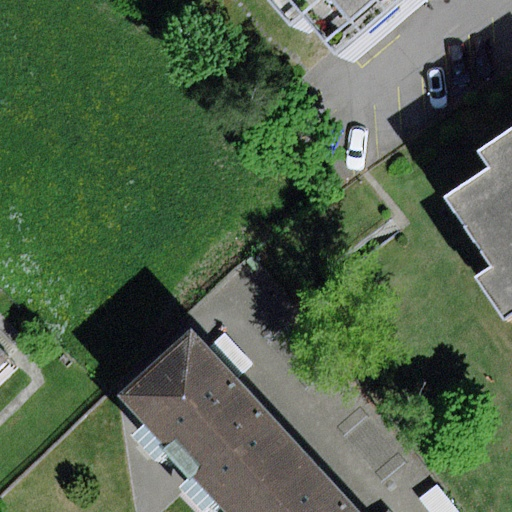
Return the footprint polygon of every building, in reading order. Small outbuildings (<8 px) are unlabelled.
[(272,0),(311,44),(324,33),(354,67),(429,0),(272,0)] [(511,147),(493,160),(507,180),(466,207),(511,274),(492,286),(511,315),(511,147)] [(226,511),(259,511),(313,462),(192,330),(119,397),(226,511)] [(0,388),(23,367),(0,342),(0,388)] [(358,511),(313,462),(259,511),(358,511)] [(457,511),(437,486),(420,500),(429,511),(457,511)]
